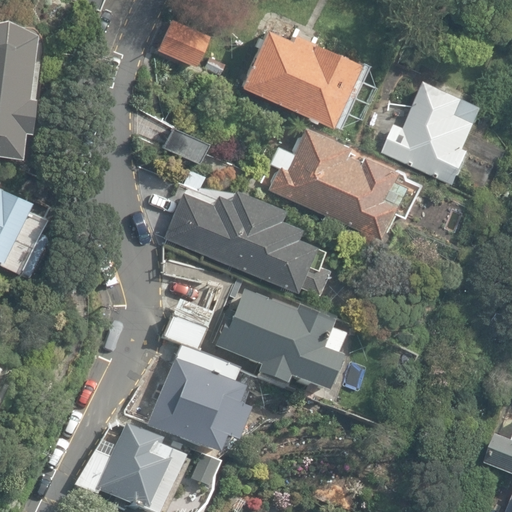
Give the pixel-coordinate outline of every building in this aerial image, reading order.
[(104,0),(75,0),(100,10),(104,0)] [(37,31),(6,16),(0,17),(0,152),(21,155),(24,130),(31,130),(35,94),(33,94),(38,60),(33,60),(37,31)] [(206,36),(170,20),(156,51),(192,66),(206,36)] [(292,35),(289,42),(264,31),(261,38),(258,37),(254,48),(256,49),(238,88),(307,119),(307,120),(316,124),(316,123),(328,128),(357,64),(292,35)] [(484,107),(425,82),(405,128),(395,123),(382,153),(454,185),(470,150),(465,148),(484,107)] [(207,143),(172,126),(162,147),(197,164),(207,143)] [(420,185),(404,178),(401,172),(325,136),(324,138),(302,129),(291,155),(274,148),(267,164),(276,169),(267,190),(379,241),(383,232),(385,233),(393,215),(403,220),(420,185)] [(0,258),(3,260),(31,198),(0,184),(0,258)] [(212,205),(182,193),(163,239),(294,292),(296,288),(320,297),(329,271),(318,266),(324,252),(294,239),(298,230),(280,223),(282,219),(278,217),(281,210),(231,190),(227,200),(215,195),(212,205)] [(230,316),(224,314),(210,349),(256,369),(253,376),(282,388),(285,381),(321,396),(324,390),(327,391),(337,368),(335,368),(338,361),(333,358),(341,339),(327,333),(331,321),(295,306),(291,314),(240,293),(230,316)] [(179,347),(195,354),(212,315),(179,300),(162,339),(179,347)] [(237,372),(195,354),(179,347),(173,361),(231,386),(237,372)] [(231,386),(173,361),(145,428),(213,458),(214,455),(221,452),(224,444),(231,447),(246,412),(239,409),(243,400),(240,393),(241,390),(231,386)] [(109,458),(94,452),(75,485),(98,495),(132,511),(156,511),(180,461),(156,449),(159,442),(124,424),(109,458)] [(511,443),(496,437),(486,464),(511,475),(511,443)]
